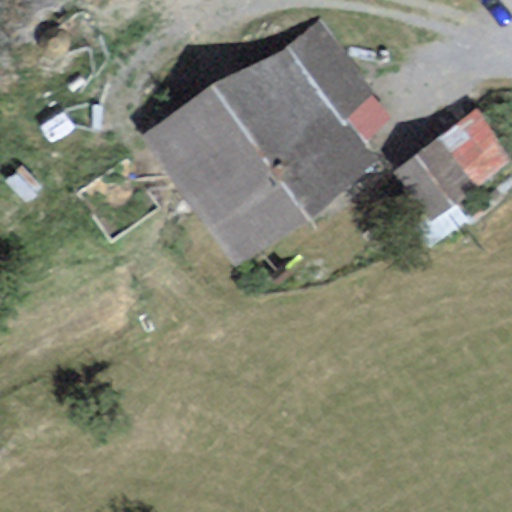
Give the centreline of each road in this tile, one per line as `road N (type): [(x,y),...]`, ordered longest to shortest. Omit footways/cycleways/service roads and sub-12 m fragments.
road 1 (track): [(107,102),(127,63),(163,36),(248,0)]
road 2 (track): [(374,0),(505,39)]
